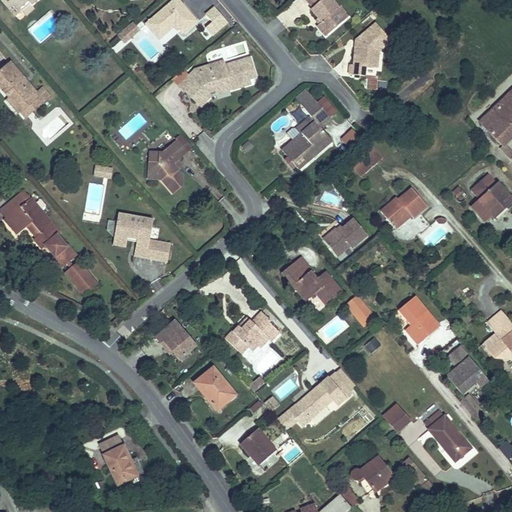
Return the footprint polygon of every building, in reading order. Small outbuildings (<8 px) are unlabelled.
[(14,1),(22,10),(30,2),(33,5),(38,0),(3,0),(9,6),(14,1)] [(178,0),(172,0),(149,20),(162,36),(172,27),(176,24),(180,28),(181,30),(183,33),(197,21),(178,0)] [(340,9),(332,0),(308,0),(309,0),(315,7),(313,9),(320,18),(324,22),(321,24),(319,26),(327,36),(345,21),(337,11),(340,9)] [(22,10),(14,1),(9,6),(16,15),(22,10)] [(30,2),(22,10),(26,14),(34,7),(33,5),(30,2)] [(227,21),(214,6),(205,13),(211,21),(205,27),(211,34),(227,21)] [(341,8),(340,9),(337,11),(345,21),(349,17),(341,8)] [(162,36),(149,20),(144,24),(158,40),(160,38),(162,36)] [(389,40),(375,22),(359,35),(358,45),(354,45),(353,63),(349,63),(348,72),(363,74),(364,66),(372,67),(374,51),(377,51),(389,40)] [(132,23),(117,36),(124,44),(139,31),(132,23)] [(177,83),(194,98),(204,87),(227,80),(228,82),(233,80),(235,86),(248,82),(246,75),(253,73),(247,53),(221,61),(220,58),(208,61),(193,66),(190,69),(177,83)] [(0,72),(0,87),(20,112),(39,96),(36,93),(28,84),(25,86),(21,81),(24,78),(22,76),(11,63),(0,72)] [(204,87),(194,98),(200,105),(209,96),(235,88),(235,86),(233,80),(228,82),(227,80),(204,87)] [(39,96),(20,112),(26,118),(50,98),(41,88),(36,93),(39,96)] [(297,99),(312,116),(297,129),(301,134),(282,151),(298,169),(332,140),(320,126),(329,118),(330,117),(319,104),(307,90),(297,99)] [(511,91),(481,122),(504,145),(511,136),(511,91)] [(319,104),(330,117),(336,112),(325,99),(319,104)] [(350,151),(362,140),(352,129),(340,140),(350,151)] [(172,144),(171,145),(181,156),(186,152),(177,140),(172,144)] [(181,156),(171,145),(162,153),(149,152),(148,179),(159,179),(161,179),(173,193),(182,185),(182,175),(178,170),(175,171),(170,165),(174,162),(181,156)] [(373,147),(370,150),(380,161),(383,159),(373,147)] [(370,150),(355,163),(364,174),(380,161),(370,150)] [(175,171),(178,170),(180,168),(174,162),(170,165),(175,171)] [(364,174),(355,163),(352,165),(361,177),(364,174)] [(109,172),(94,169),(93,177),(108,180),(109,172)] [(479,201),(492,215),(502,205),(504,207),(511,200),(497,184),(497,185),(488,175),(471,190),(480,200),(479,201)] [(397,197),(381,211),(393,225),(408,212),(412,215),(413,217),(427,205),(412,188),(399,199),(397,197)] [(23,192),(21,193),(29,201),(30,200),(23,192)] [(29,201),(21,193),(0,212),(7,220),(5,222),(17,236),(32,223),(41,234),(35,240),(43,249),(46,246),(56,257),(52,260),(60,269),(67,264),(70,261),(76,255),(68,246),(67,247),(58,236),(60,234),(44,214),(40,211),(31,199),(30,200),(29,201)] [(502,205),(492,215),(496,219),(506,210),(504,207),(502,205)] [(408,212),(393,225),(396,228),(412,215),(408,212)] [(117,220),(114,238),(127,241),(127,236),(137,237),(137,240),(149,241),(150,237),(152,226),(153,220),(124,216),(117,220)] [(333,228),(322,238),(336,255),(348,245),(350,247),(366,233),(352,216),(338,228),(335,230),(333,228)] [(137,240),(137,242),(135,256),(152,259),(154,242),(149,241),(137,240)] [(154,242),(152,259),(168,262),(171,244),(154,242)] [(301,258),(295,263),(306,276),(312,270),(301,258)] [(70,261),(67,264),(71,269),(65,273),(85,296),(99,284),(79,261),(74,266),(70,261)] [(306,276),(295,263),(283,273),(305,301),(315,292),(326,305),(342,292),(328,275),(320,281),(318,278),(312,270),(306,276)] [(320,281),(328,275),(325,272),(318,278),(320,281)] [(363,328),(376,317),(356,295),(344,306),(363,328)] [(416,296),(398,311),(410,325),(405,330),(417,345),(440,327),(416,296)] [(233,332),(232,332),(247,349),(251,352),(257,345),(260,348),(268,339),(272,341),(280,331),(271,323),(272,321),(262,311),(252,322),(250,320),(236,335),(233,332)] [(488,323),(496,333),(510,321),(502,311),(488,323)] [(247,317),(233,332),(236,335),(250,320),(247,317)] [(493,343),(489,339),(485,343),(486,349),(495,359),(501,354),(506,360),(511,354),(511,323),(510,321),(496,333),(500,337),(493,343)] [(175,322),(156,337),(165,348),(168,345),(179,359),(195,346),(175,322)] [(247,349),(232,332),(226,338),(242,354),(247,349)] [(496,333),(489,339),(493,343),(500,337),(496,333)] [(435,351),(449,345),(446,338),(432,344),(435,351)] [(375,339),(365,347),(370,353),(380,345),(375,339)] [(469,356),(447,375),(454,383),(458,379),(460,382),(457,385),(463,393),(477,381),(481,385),(482,384),(489,378),(469,356)] [(214,368),(195,384),(218,410),(236,395),(214,368)] [(333,372),(289,412),(303,427),(332,401),(337,406),(352,393),(333,372)] [(267,384),(260,376),(249,386),(255,393),(267,384)] [(489,378),(482,384),(491,395),(498,388),(489,378)] [(289,380),(275,392),(282,399),(296,387),(289,380)] [(463,399),(472,410),(479,404),(470,393),(463,399)] [(263,404),(271,413),(280,406),(272,397),(263,404)] [(476,414),(483,409),(479,404),(472,410),(476,414)] [(397,407),(384,419),(397,433),(410,422),(397,407)] [(433,419),(436,424),(445,417),(441,413),(433,419)] [(445,417),(436,424),(429,430),(455,461),(471,448),(445,417)] [(257,429),(240,444),(259,465),(275,450),(257,429)] [(120,438),(99,448),(103,456),(124,446),(120,438)] [(124,446),(103,456),(118,487),(139,476),(124,446)] [(411,477),(413,480),(422,472),(403,451),(394,458),(411,477)] [(358,478),(362,475),(375,492),(394,478),(379,459),(371,464),(370,461),(367,463),(369,466),(362,471),(359,469),(358,469),(356,469),(354,469),(353,469),(352,472),(351,472),(351,474),(352,476),(353,477),(354,478),(356,479),(358,478)] [(422,472),(413,480),(422,485),(429,480),(422,472)] [(353,491),(347,496),(355,506),(361,500),(353,491)] [(321,511),(345,511),(351,507),(341,496),(321,511)]
